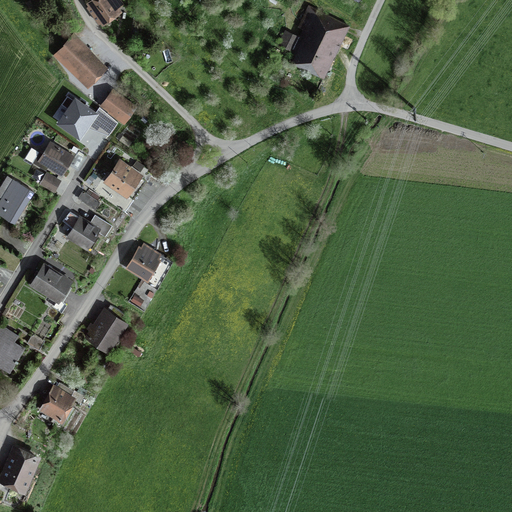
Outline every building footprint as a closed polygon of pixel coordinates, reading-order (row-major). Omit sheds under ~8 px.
[(90,0),(94,5),(88,9),(99,24),(124,8),(118,0),(90,0)] [(321,18),(297,64),(325,78),(348,32),(321,18)] [(87,86),(103,72),(77,41),(61,55),(87,86)] [(120,118),(132,104),(117,92),(105,106),(120,118)] [(60,122),(79,135),(95,113),(75,99),(60,122)] [(118,121),(105,111),(96,124),(109,133),(118,121)] [(41,164),(61,176),(71,159),(51,147),(41,164)] [(140,179),(120,166),(107,188),(127,200),(140,179)] [(47,174),(40,185),(52,192),(59,182),(47,174)] [(15,186),(0,210),(0,213),(12,221),(29,195),(15,186)] [(83,191),(77,200),(91,208),(96,200),(83,191)] [(84,248),(93,232),(78,224),(70,240),(84,248)] [(131,269),(146,277),(157,257),(141,249),(131,269)] [(66,283),(43,270),(34,286),(57,299),(66,283)] [(107,312),(89,338),(107,350),(124,324),(107,312)] [(15,342),(18,336),(3,327),(0,332),(0,363),(11,370),(24,348),(15,342)] [(53,390),(43,411),(59,419),(69,398),(53,390)] [(0,480),(0,483),(22,493),(35,461),(11,452),(0,480)]
